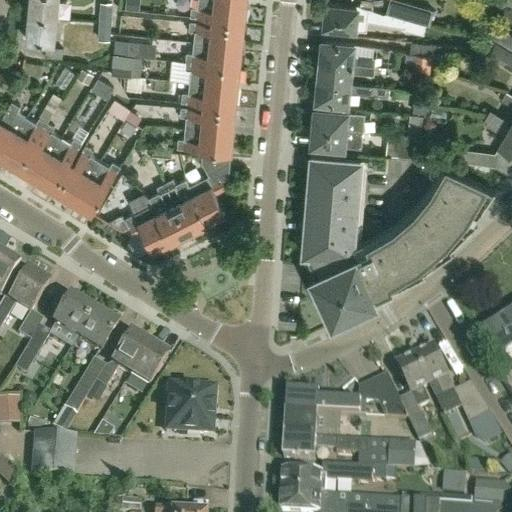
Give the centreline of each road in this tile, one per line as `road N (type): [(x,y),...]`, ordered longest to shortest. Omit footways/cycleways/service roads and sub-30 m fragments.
road 1 (residential): [(286,0),(254,330)]
road 2 (residential): [(254,330),(184,323),(0,202)]
road 3 (residential): [(252,371),(352,338),(426,291)]
road 4 (residential): [(511,418),(426,291)]
road 5 (residential): [(244,511),(252,371)]
road 6 (residential): [(426,291),(511,207)]
